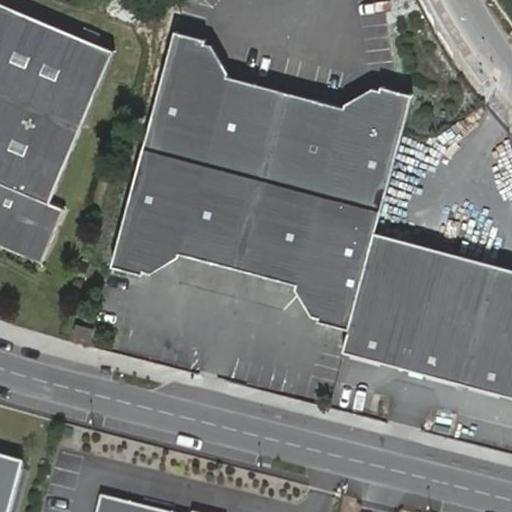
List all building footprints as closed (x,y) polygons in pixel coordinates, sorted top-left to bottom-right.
[(115,52),(0,3),(0,246),(42,265),(65,211),(50,204),(115,52)] [(205,38),(174,31),(173,35),(204,42),(205,38)] [(511,264),(376,230),(411,94),(380,86),(379,88),(372,86),(345,102),(344,105),(227,75),(228,72),(212,45),(204,43),(204,42),(173,35),(114,266),(145,274),(147,269),(154,271),(181,255),(182,253),(299,282),(299,285),(314,312),(322,314),(321,318),(352,327),(346,348),(511,390),(511,264)] [(412,91),(381,83),(380,86),(411,94),(412,91)] [(95,330),(77,326),(74,337),(92,341),(95,330)] [(11,511),(24,465),(0,457),(0,511),(11,511)] [(160,511),(102,497),(98,511),(160,511)]
